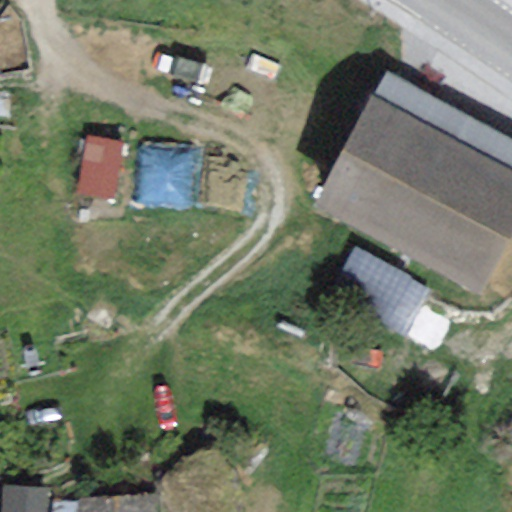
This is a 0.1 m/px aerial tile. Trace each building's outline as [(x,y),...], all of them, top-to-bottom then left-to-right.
[(511,223),(511,174),(378,104),(363,133),(324,206),(479,287),(511,223)] [(118,186),(119,131),(84,130),(83,186),(118,186)] [(361,241),(337,282),(404,322),(429,281),(361,241)] [(511,394),(491,422),(511,437),(511,394)] [(38,511),(41,491),(9,487),(8,498),(5,511),(38,511)] [(150,511),(150,500),(84,501),(83,511),(150,511)]
